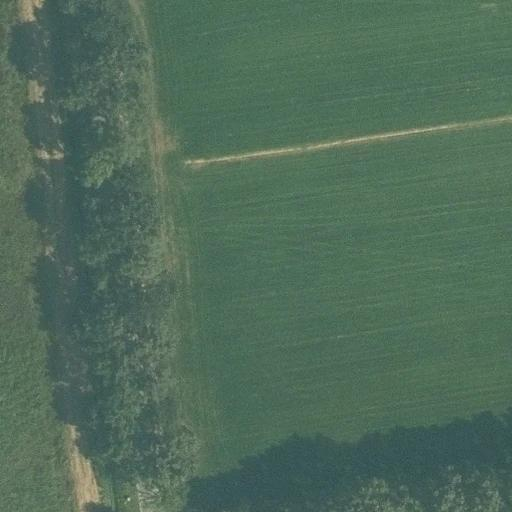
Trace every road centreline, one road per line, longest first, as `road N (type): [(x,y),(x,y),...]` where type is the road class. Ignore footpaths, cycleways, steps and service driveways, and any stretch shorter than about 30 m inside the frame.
road 1 (unclassified): [(151,511),(87,0)]
road 2 (unclassified): [(383,511),(511,492)]
